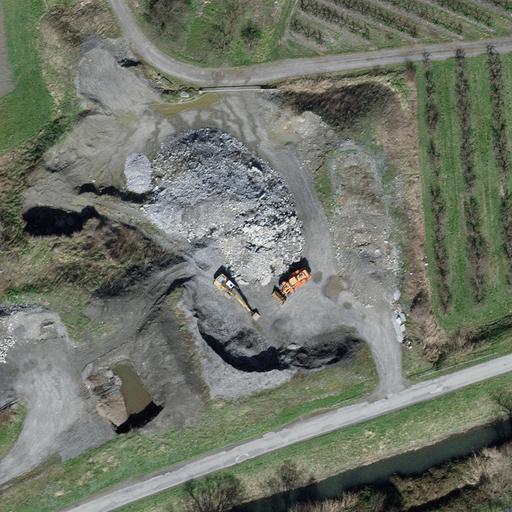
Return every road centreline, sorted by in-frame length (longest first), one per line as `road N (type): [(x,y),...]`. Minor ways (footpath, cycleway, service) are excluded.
road 1 (track): [(84,511),(511,361)]
road 2 (residential): [(120,0),(162,66),(193,81),(511,44)]
